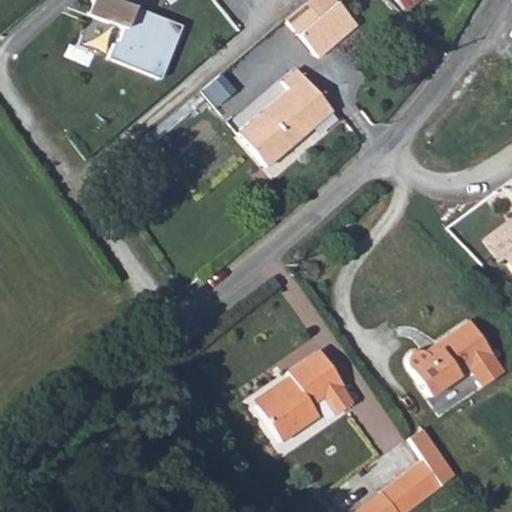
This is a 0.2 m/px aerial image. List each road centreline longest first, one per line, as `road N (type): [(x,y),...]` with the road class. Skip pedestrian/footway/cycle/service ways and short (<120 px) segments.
road 1 (unclassified): [(384,150),(0,477)]
road 2 (unclassified): [(496,0),(384,150)]
road 3 (unclassified): [(511,159),(469,187),(440,190),(417,181),(384,150)]
